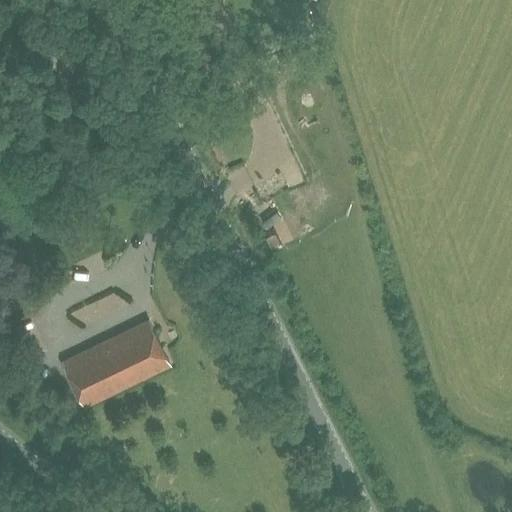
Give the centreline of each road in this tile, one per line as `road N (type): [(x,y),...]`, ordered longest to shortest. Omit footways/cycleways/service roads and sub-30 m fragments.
road 1 (tertiary): [(364,511),(109,0)]
road 2 (tertiary): [(98,511),(0,435)]
